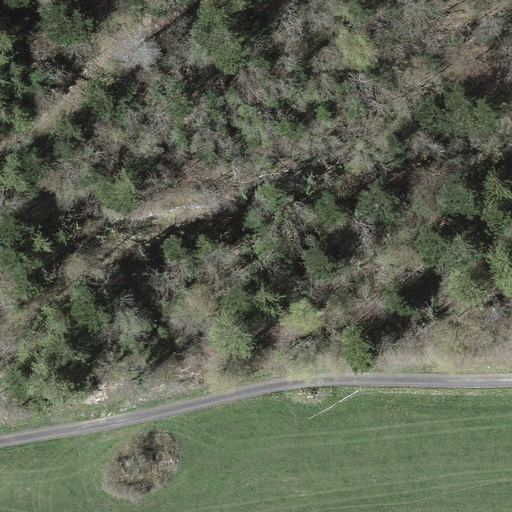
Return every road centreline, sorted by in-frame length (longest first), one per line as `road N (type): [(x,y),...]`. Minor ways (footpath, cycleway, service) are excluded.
road 1 (unclassified): [(0,440),(310,379),(511,378)]
road 2 (track): [(73,429),(204,351),(511,278)]
